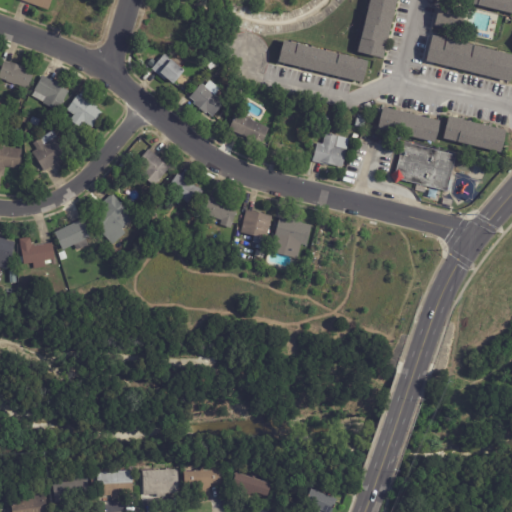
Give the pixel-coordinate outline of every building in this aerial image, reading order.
[(39,7),(20,0),(52,0),(49,10),(39,7)] [(398,0),(384,59),(359,52),(371,0),(398,0)] [(465,0),(511,0),(511,13),(465,2),(465,0)] [(440,6),(465,12),(460,31),(435,25),(440,6)] [(505,80),(427,62),(434,35),(511,54),(511,77),(511,82),(505,80)] [(357,81),(279,62),(284,40),(369,61),(363,82),(357,81)] [(178,64),(186,72),(175,85),(168,78),(166,81),(153,69),(166,54),(178,64)] [(12,62),(23,67),(23,68),(35,73),(29,89),(16,84),(13,90),(4,87),(7,81),(0,78),(0,75),(5,61),(10,63),(10,62),(12,62)] [(217,73),(223,66),(228,70),(222,77),(217,73)] [(56,81),(65,86),(64,88),(70,91),(58,112),(43,103),(44,102),(33,96),(36,91),(35,91),(43,76),(55,82),(56,81)] [(218,96),(226,103),(214,117),(208,112),(206,114),(194,103),(196,102),(191,97),(192,96),(188,93),(194,87),(198,90),(203,84),(208,88),(209,88),(211,89),(213,86),(219,91),(216,94),(218,96)] [(79,95),(84,99),(85,98),(98,107),(97,108),(103,113),(93,128),(85,122),(80,128),(71,121),(75,115),(68,110),(78,95),(79,95)] [(0,103),(8,106),(5,114),(0,112),(0,103)] [(386,108),(440,121),(435,143),(379,129),(384,108),(386,108)] [(262,148),(261,149),(250,144),(252,140),(230,130),(237,113),(271,129),(262,148)] [(329,123),(321,121),(323,115),(330,117),(329,123)] [(359,115),(367,117),(365,128),(356,126),(359,115)] [(33,117),(41,120),(38,127),(30,124),(33,117)] [(456,118),(507,130),(502,152),(444,138),(449,117),(456,118)] [(24,135),(27,126),(33,128),(30,136),(24,135)] [(57,164),(45,172),(33,152),(38,150),(34,143),(54,131),(58,137),(59,137),(71,156),(57,164)] [(306,137),(276,131),(272,150),(302,157),(306,137)] [(327,164),(314,161),(318,143),(324,145),(327,133),(339,136),(339,138),(350,141),(344,168),(327,164)] [(354,133),(359,135),(356,142),(351,140),(354,133)] [(459,156),(450,193),(403,181),(397,184),(392,176),(398,172),(406,142),(459,156)] [(0,146),(22,150),(20,169),(5,167),(4,176),(0,175),(0,146)] [(150,150),(171,167),(155,186),(142,175),(146,170),(138,163),(149,149),(150,150)] [(179,175),(180,175),(181,175),(196,185),(195,186),(207,194),(197,210),(183,200),(179,205),(173,201),(177,196),(168,189),(178,174),(179,175)] [(426,187),(427,187),(426,193),(417,191),(418,185),(426,187)] [(128,213),(107,233),(95,220),(106,209),(102,205),(113,195),(129,212),(128,213)] [(211,197),(239,206),(232,229),(221,226),(223,221),(205,215),(210,197),(211,197)] [(452,207),(443,204),(445,198),(454,201),(452,207)] [(254,212),(258,213),(258,212),(264,214),(264,215),(273,217),(267,239),(266,239),(264,246),(254,243),(255,237),(242,233),(248,210),(254,212)] [(286,220),(311,227),(303,254),(298,252),(296,259),(270,252),(279,218),(286,220)] [(82,249),(78,251),(75,245),(64,251),(55,233),(84,219),(92,237),(86,240),(89,245),(82,249)] [(0,238),(6,240),(16,243),(11,263),(3,261),(1,268),(0,267),(0,238)] [(41,245),(53,244),(56,260),(45,262),(46,267),(35,269),(35,263),(25,265),(23,251),(22,251),(20,240),(31,238),(32,247),(41,245)] [(89,252),(87,248),(94,244),(97,250),(90,254),(89,252)] [(180,496),(145,496),(145,473),(182,472),(182,495),(180,496)] [(225,473),(226,486),(212,487),(212,499),(202,499),(201,487),(190,488),(190,475),(204,474),(204,472),(208,472),(208,474),(225,473)] [(135,479),(136,495),(121,496),(121,499),(112,500),(112,497),(101,497),(99,475),(134,473),(135,479)] [(93,499),(57,504),(54,479),(89,474),(93,499)] [(248,478),(255,481),(256,479),(259,480),(259,482),(274,487),(270,498),(255,494),(254,498),(246,496),(247,491),(238,488),(241,476),(248,478)] [(339,502),(335,511),(321,511),(308,507),(314,491),(339,502)] [(13,511),(12,502),(47,497),(48,511),(13,511)]
